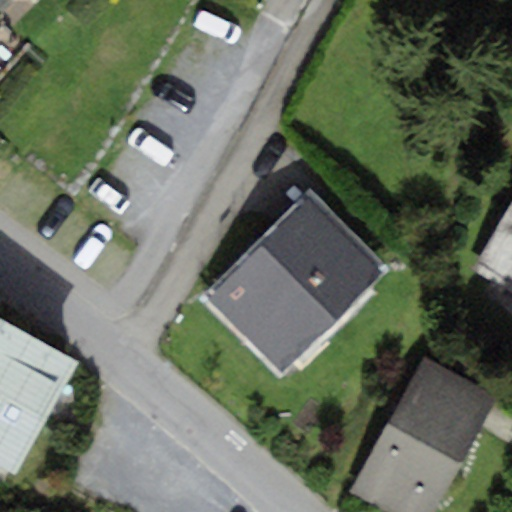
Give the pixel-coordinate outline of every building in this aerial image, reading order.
[(0,0),(0,35),(30,0),(0,0)] [(377,282),(305,209),(205,307),(278,380),(377,282)] [(511,221),(477,282),(511,301),(511,221)] [(74,361),(0,319),(0,464),(11,471),(74,361)] [(426,362),(352,487),(394,511),(433,511),(498,404),(426,362)]
